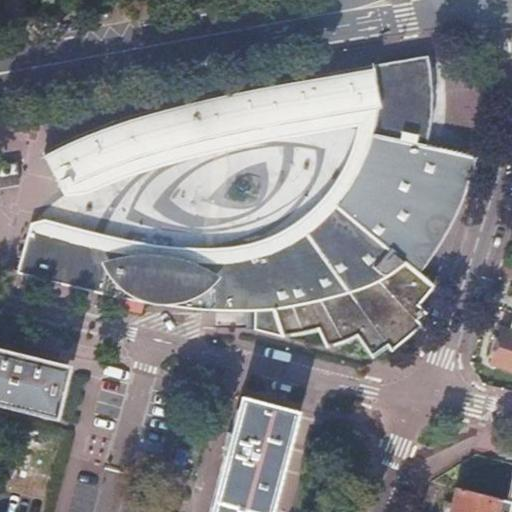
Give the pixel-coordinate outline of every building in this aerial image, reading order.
[(20,253),(17,270),(22,272),(80,286),(113,293),(170,303),(196,306),(235,308),(261,307),(272,306),(281,335),(283,336),(302,334),(302,333),(310,273),(328,275),(344,276),(362,278),(385,280),(431,284),(417,272),(430,255),(438,242),(447,227),(456,210),(461,197),(466,183),(470,169),(473,155),(423,145),(425,130),(428,102),(427,74),(411,61),(244,90),(208,98),(165,109),(125,120),(110,125),(70,142),(43,155),(61,188),(66,186),(95,171),(116,163),(142,154),(174,145),(211,136),(259,126),(379,106),(375,123),(371,138),(365,157),(358,175),(345,197),(338,206),(327,217),(318,225),(301,238),(283,248),(267,256),(255,259),(240,262),(224,264),(202,265),(185,264),(158,262),(121,255),(104,251),(27,232),(23,241),(20,253)] [(348,340),(351,338),(354,337),(356,336),(357,335),(361,341),(397,346),(421,326),(417,321),(424,315),(425,313),(417,304),(419,302),(421,300),(423,298),(425,296),(427,293),(428,291),(430,289),(433,286),(431,284),(385,280),(362,278),(344,276),(328,275),(310,273),(302,333),(304,333),(307,332),(310,331),(312,331),(315,330),(318,329),(321,336),(348,340)] [(511,323),(510,330),(504,329),(493,363),(511,368),(511,323)] [(0,397),(50,410),(61,368),(33,361),(34,359),(5,352),(4,354),(0,353),(0,397)] [(262,511),(289,415),(243,402),(235,434),(229,433),(223,455),(228,457),(213,511),(262,511)] [(499,498),(457,487),(451,511),(511,511),(511,501),(499,498)]
